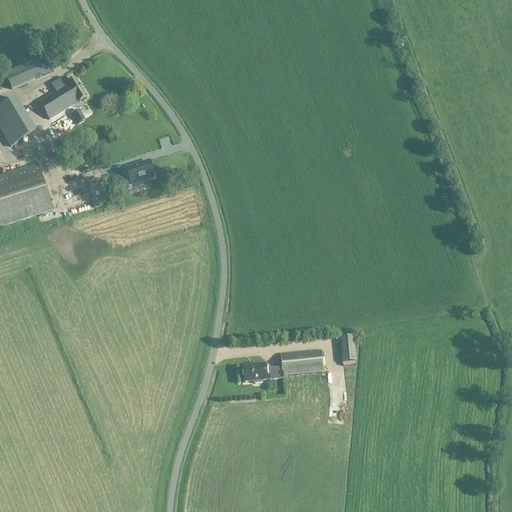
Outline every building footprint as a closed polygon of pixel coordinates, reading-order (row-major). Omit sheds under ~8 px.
[(5,74),(12,91),(56,71),(49,55),(5,74)] [(86,98),(76,80),(68,84),(65,79),(60,82),(59,82),(52,86),(56,92),(38,102),(49,120),(78,102),(79,103),(86,98)] [(0,131),(10,149),(37,133),(15,98),(0,107),(0,131)] [(85,120),(78,110),(69,115),(76,126),(85,120)] [(52,134),(65,126),(61,121),(49,129),(52,134)] [(154,177),(149,162),(126,169),(131,184),(154,177)] [(0,228),(53,212),(38,164),(0,176),(0,228)] [(356,362),(354,338),(340,339),(342,364),(343,364),(344,372),(353,372),(352,363),(356,362)] [(244,384),(253,383),(253,384),(255,385),(261,385),(262,383),(262,382),(284,379),(283,376),(323,372),(321,351),(280,355),(282,368),(266,370),(265,365),(243,367),(244,384)] [(326,419),(341,419),(341,393),(327,393),(326,419)]
